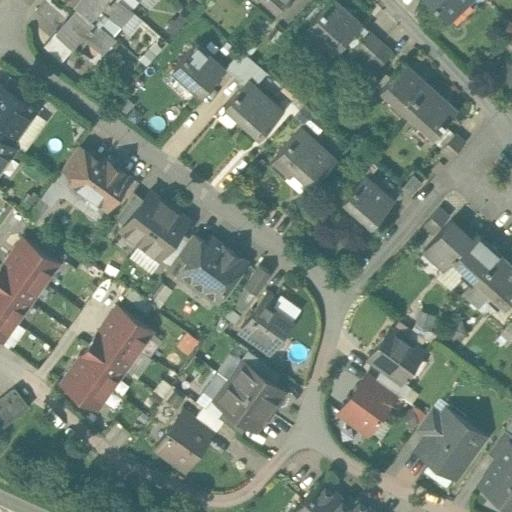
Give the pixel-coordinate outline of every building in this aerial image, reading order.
[(130,9),(119,0),(77,0),(75,3),(78,6),(112,36),(120,26),(118,24),(130,9)] [(119,0),(130,9),(138,0),(119,0)] [(265,0),(276,9),(284,0),(265,0)] [(362,23),(336,0),(329,0),(310,22),(338,48),(362,23)] [(428,0),(446,18),(447,17),(446,15),(461,0),(428,0)] [(112,36),(78,6),(56,31),(90,61),(92,59),(80,49),(88,40),(100,51),(112,36)] [(153,39),(139,55),(146,62),(161,45),(153,39)] [(225,67),(197,41),(173,68),(201,94),(225,68),(225,67)] [(382,43),(366,60),(376,69),(392,51),(382,43)] [(241,49),(225,67),(225,68),(234,75),(251,57),(241,49)] [(251,57),(234,75),(243,83),(248,78),(249,78),(260,65),(251,57)] [(511,58),(497,73),(511,87),(511,58)] [(430,85),(404,61),(379,88),(405,112),(430,85)] [(2,85),(31,105),(39,95),(9,74),(2,85)] [(243,83),(224,104),(259,137),(284,110),(249,78),(248,78),(243,83)] [(0,135),(10,143),(34,108),(31,105),(2,85),(0,83),(0,135)] [(457,109),(430,85),(405,112),(432,137),(457,109)] [(301,126),(277,153),(278,154),(269,163),(285,177),(293,168),(312,185),(337,158),(301,126)] [(456,132),(439,150),(449,159),(466,141),(456,132)] [(10,143),(0,135),(0,166),(14,146),(10,143)] [(89,151),(78,144),(61,168),(62,168),(74,176),(78,170),(87,177),(101,157),(90,149),(89,151)] [(101,157),(87,177),(78,170),(74,176),(70,181),(70,182),(106,208),(130,175),(102,156),(101,157)] [(62,168),(42,197),(50,203),(58,191),(62,193),(70,182),(70,181),(74,176),(62,168)] [(393,200),(365,175),(342,200),(370,226),(393,200)] [(414,176),(403,188),(410,194),(421,182),(414,176)] [(124,223),(120,228),(139,243),(169,204),(150,189),(143,198),(124,223)] [(133,191),(115,217),(124,223),(143,198),(133,191)] [(41,196),(27,216),(36,222),(50,203),(42,197),(41,196)] [(169,204),(139,243),(159,257),(160,256),(187,219),(188,218),(169,204)] [(439,206),(423,224),(433,233),(449,215),(439,206)] [(187,219),(160,256),(169,262),(177,251),(178,252),(192,232),(196,226),(187,219)] [(451,219),(423,249),(444,269),(452,260),(451,259),(471,237),(451,219)] [(503,255),(476,231),(471,237),(451,259),(452,260),(478,283),(503,255)] [(207,243),(192,232),(178,252),(187,260),(193,264),(207,243)] [(59,261),(22,235),(8,255),(44,281),(59,261)] [(226,247),(212,237),(207,243),(193,264),(187,260),(178,272),(217,300),(245,261),(234,253),(234,251),(228,247),(226,247)] [(44,281),(8,255),(0,266),(0,279),(30,301),(44,281)] [(511,298),(511,263),(503,255),(478,283),(504,307),(511,298)] [(259,263),(244,284),(256,293),(271,272),(259,263)] [(30,301),(0,279),(0,309),(16,321),(30,301)] [(291,321),(271,306),(278,297),(269,290),(241,329),(270,350),(291,321)] [(153,329),(117,303),(102,323),(139,349),(153,329)] [(421,307),(412,326),(427,333),(436,314),(421,307)] [(16,321),(0,309),(0,339),(2,341),(16,321)] [(139,349),(102,323),(88,343),(125,369),(139,349)] [(389,328),(368,357),(383,367),(401,380),(402,380),(405,375),(406,376),(408,375),(406,373),(422,351),(389,328)] [(125,369),(88,343),(74,362),(110,388),(125,369)] [(277,371),(248,350),(241,359),(243,361),(270,380),(277,371)] [(270,380),(243,361),(230,380),(269,409),(283,389),(270,380)] [(110,388),(74,362),(60,382),(96,408),(110,388)] [(401,380),(383,367),(376,377),(384,383),(396,392),(402,396),(410,386),(402,380),(401,380)] [(376,377),(367,371),(360,381),(377,393),(384,383),(376,377)] [(269,409),(230,380),(215,399),(224,405),(248,423),(254,428),(269,409)] [(377,393),(360,381),(339,410),(368,431),(389,402),(377,393)] [(396,392),(384,383),(377,393),(389,402),(396,392)] [(14,387),(0,397),(0,427),(0,428),(29,406),(14,387)] [(223,420),(203,405),(196,415),(214,428),(216,429),(223,420)] [(248,423),(224,405),(217,415),(241,433),(248,423)] [(426,434),(415,449),(455,477),(485,435),(446,406),(426,434)] [(432,406),(416,427),(426,434),(441,413),(432,406)] [(196,415),(184,407),(156,446),(186,467),(214,428),(196,415)] [(511,433),(504,428),(488,451),(497,458),(510,441),(511,442),(511,440),(511,433)] [(511,442),(510,441),(497,458),(479,483),(511,507),(511,442)] [(349,505),(321,480),(291,511),(343,511),(349,505)] [(374,511),(357,496),(349,505),(343,511),(374,511)]
